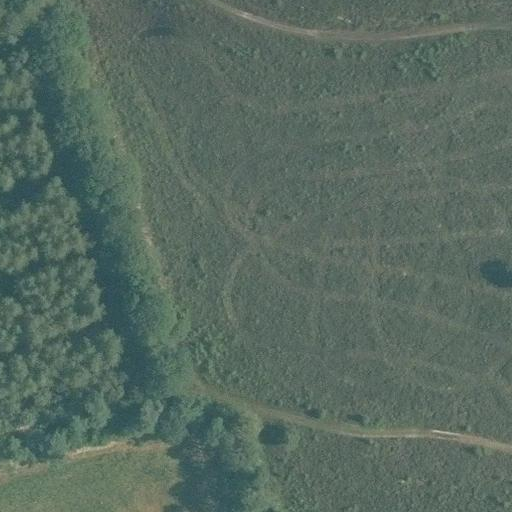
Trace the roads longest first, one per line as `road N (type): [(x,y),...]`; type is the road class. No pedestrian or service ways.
road 1 (track): [(511,452),(324,427),(201,391),(64,0)]
road 2 (unknown): [(0,437),(116,411),(193,417),(226,431),(262,511)]
road 3 (track): [(511,20),(419,37),(357,38),(296,32),(214,0)]
